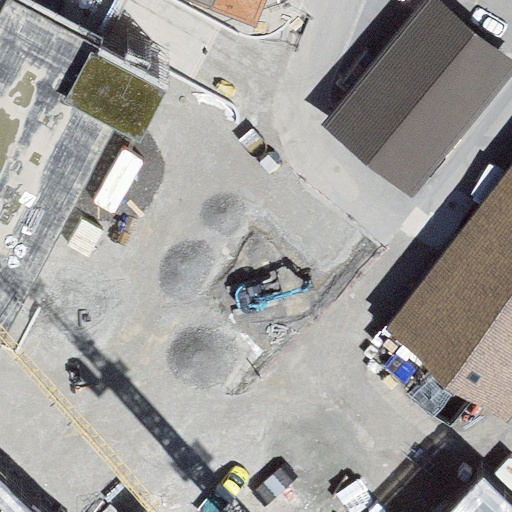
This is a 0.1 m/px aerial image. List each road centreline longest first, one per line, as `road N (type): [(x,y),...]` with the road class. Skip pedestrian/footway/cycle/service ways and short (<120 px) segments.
road 1 (residential): [(100,373),(118,408),(146,435),(181,451),(220,455),(292,426),(316,396),(330,359),(331,320),(319,283),(264,230)]
road 2 (residential): [(264,230),(226,219),(187,222),(151,236),(121,262),(94,334),(100,373)]
road 3 (residential): [(356,0),(264,230)]
